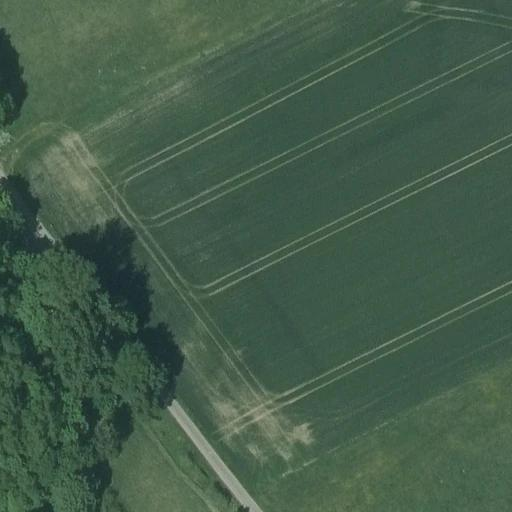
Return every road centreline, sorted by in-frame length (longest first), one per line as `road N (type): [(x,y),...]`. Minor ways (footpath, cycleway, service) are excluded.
road 1 (residential): [(250,511),(32,236)]
road 2 (unclassified): [(32,236),(86,464),(89,511)]
